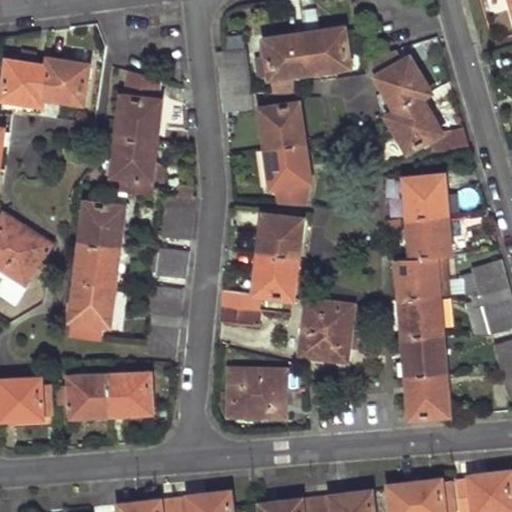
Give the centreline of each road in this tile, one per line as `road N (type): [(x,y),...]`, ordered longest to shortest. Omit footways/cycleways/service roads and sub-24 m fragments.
road 1 (residential): [(195,456),(215,167),(200,0)]
road 2 (residential): [(195,456),(511,429)]
road 3 (residential): [(511,222),(450,0)]
road 4 (residential): [(0,467),(195,456)]
